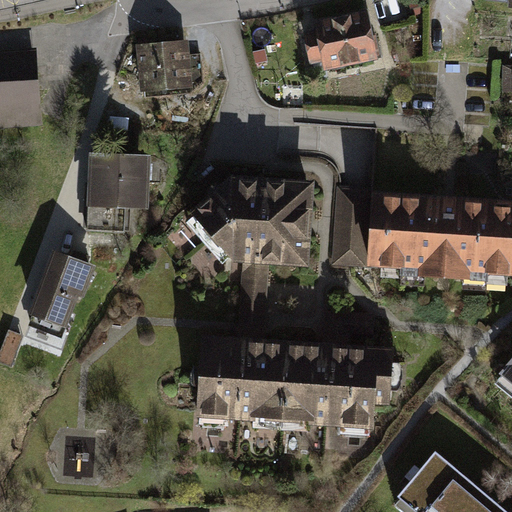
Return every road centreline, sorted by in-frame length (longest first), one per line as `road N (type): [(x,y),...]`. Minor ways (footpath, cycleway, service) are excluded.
road 1 (unknown): [(60,214),(146,9)]
road 2 (residential): [(140,0),(170,15),(281,0)]
